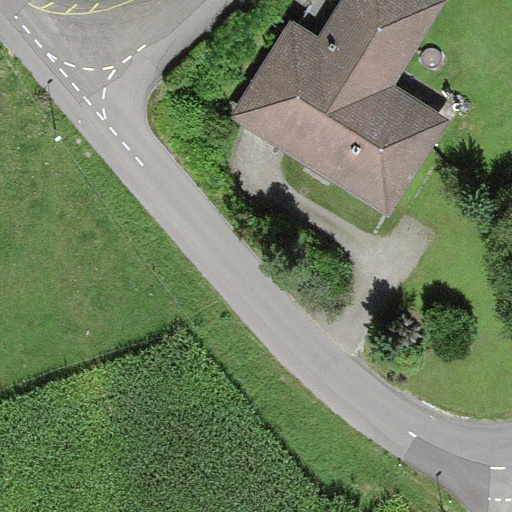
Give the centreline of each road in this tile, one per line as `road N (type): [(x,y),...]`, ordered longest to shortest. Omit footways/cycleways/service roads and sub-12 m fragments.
road 1 (unclassified): [(86,94),(206,243),(375,411),(441,449),(511,469)]
road 2 (residential): [(86,94),(199,0)]
road 3 (unclassified): [(6,0),(86,94)]
